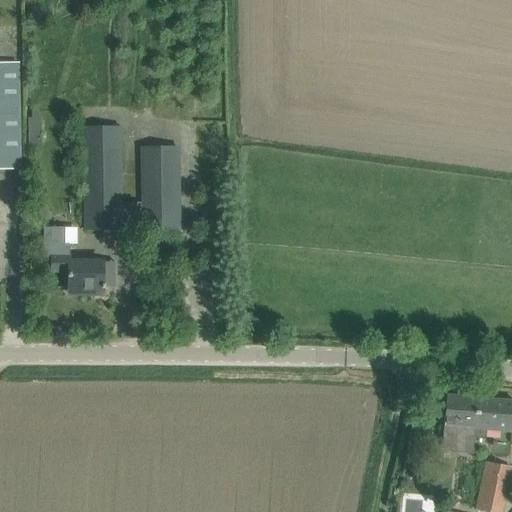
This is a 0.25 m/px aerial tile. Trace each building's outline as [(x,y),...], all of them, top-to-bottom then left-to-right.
[(17,62),(0,62),(0,168),(20,168),(17,62)] [(180,230),(180,210),(179,147),(140,147),(141,203),(122,203),(121,127),(82,127),(84,210),(84,230),(122,230),(122,224),(142,224),(142,230),(180,230)] [(69,244),(65,244),(65,228),(43,228),(43,270),(51,270),(68,270),(68,289),(83,289),(83,295),(102,295),(102,288),(115,288),(115,270),(103,270),(103,262),(69,262),(69,256),(69,244)] [(511,401),(446,396),(443,433),(457,435),(456,446),(472,448),(474,436),(475,428),(511,430),(511,401)] [(476,509),(488,511),(500,511),(510,467),(486,462),(476,509)]
